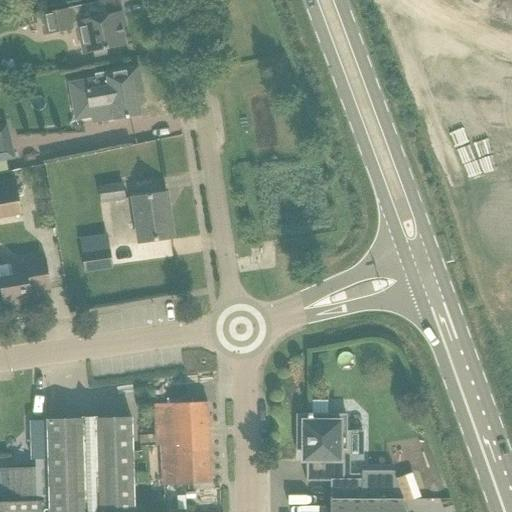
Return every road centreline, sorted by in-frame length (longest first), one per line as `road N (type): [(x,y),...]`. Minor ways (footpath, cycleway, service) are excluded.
road 1 (residential): [(240,329),(186,0)]
road 2 (primary): [(312,0),(394,227),(426,273)]
road 3 (primary): [(426,273),(419,218),(342,0)]
road 4 (track): [(479,255),(383,0)]
road 5 (primary): [(509,511),(426,273)]
road 6 (unclassified): [(240,329),(0,364)]
road 7 (unclassified): [(247,511),(240,329)]
road 8 (unclassified): [(426,273),(371,270),(289,315)]
road 9 (unclassified): [(289,315),(379,299),(426,273)]
